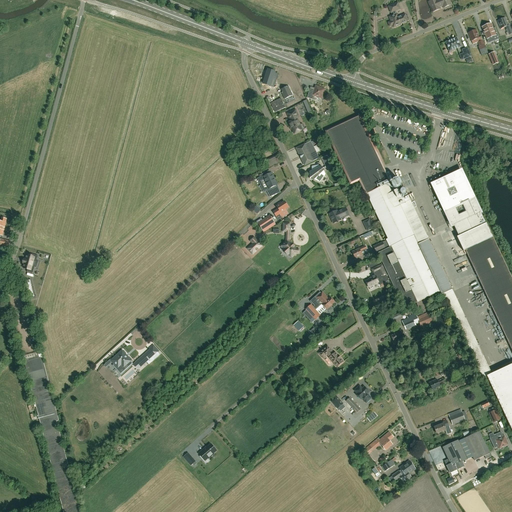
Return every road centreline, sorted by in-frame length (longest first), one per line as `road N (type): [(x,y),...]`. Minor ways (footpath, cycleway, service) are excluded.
road 1 (unclassified): [(455,511),(247,72),(248,44)]
road 2 (unclassified): [(0,274),(18,247),(84,0)]
road 3 (unclassified): [(352,82),(371,52),(501,0)]
road 4 (primary): [(511,130),(352,82)]
road 5 (primary): [(248,44),(130,0)]
